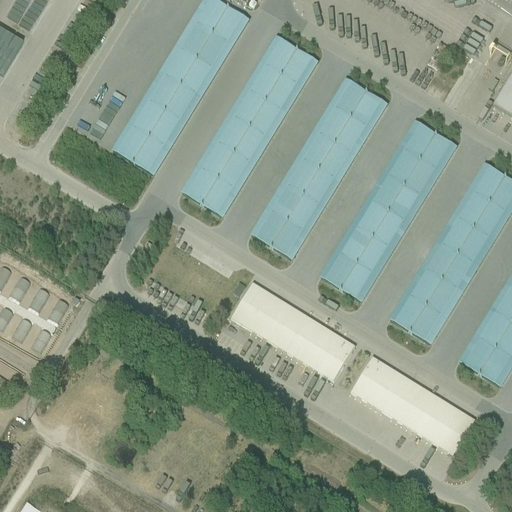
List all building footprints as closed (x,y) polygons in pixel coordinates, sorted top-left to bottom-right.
[(250,22),(213,0),(205,0),(113,153),(155,179),(250,22)] [(317,64),(275,38),(181,195),(223,221),(317,64)] [(511,78),(492,111),(511,123),(511,78)] [(387,106),(345,81),(250,238),(292,263),(387,106)] [(16,116),(13,121),(24,128),(27,123),(16,116)] [(456,149),(414,123),(319,280),(361,306),(456,149)] [(511,213),(511,182),(483,166),(388,323),(431,348),(511,213)] [(140,257),(146,262),(154,249),(147,245),(140,257)] [(511,371),(511,276),(458,365),(500,390),(511,371)] [(228,293),(238,299),(245,289),(235,283),(228,293)] [(230,321),(333,385),(355,350),(252,287),(230,321)] [(475,424),(372,361),(350,395),(453,459),(475,424)]
